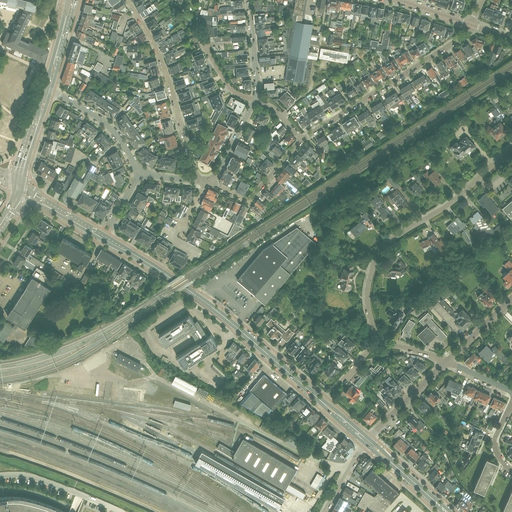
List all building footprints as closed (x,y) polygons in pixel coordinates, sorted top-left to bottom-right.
[(0,0),(0,3),(5,5),(5,2),(24,7),(11,33),(7,31),(7,32),(2,43),(37,59),(35,63),(39,64),(40,65),(42,63),(42,62),(43,62),(49,50),(29,41),(28,43),(19,39),(21,35),(24,28),(27,23),(29,18),(33,9),(34,9),(35,6),(35,4),(35,3),(36,2),(36,0),(35,0),(0,0)] [(108,9),(112,10),(115,5),(116,3),(120,0),(103,0),(102,7),(108,9)] [(115,5),(119,11),(126,6),(122,0),(115,5)] [(234,8),(243,7),(243,4),(243,3),(243,2),(242,1),(242,0),(231,1),(231,6),(234,5),(234,6),(223,7),(223,11),(228,10),(234,9),(234,8)] [(313,24),(302,22),(305,0),(295,0),(294,13),(293,13),(288,37),(286,37),(288,54),(307,57),(316,59),(317,53),(308,51),(313,24)] [(443,0),(441,7),(446,9),(449,1),(446,0),(445,0),(443,0)] [(453,0),(453,1),(454,2),(452,8),(454,8),(455,9),(456,10),(457,10),(458,10),(459,7),(462,8),(465,2),(464,1),(462,0),(461,0),(461,1),(457,0),(453,0)] [(147,7),(152,4),(150,1),(145,4),(144,2),(136,7),(139,12),(147,7)] [(350,14),(352,3),(349,2),(347,2),(344,15),(344,18),(347,19),(348,14),(350,14)] [(111,13),(103,11),(104,8),(93,5),(86,3),(84,11),(95,13),(103,14),(111,16),(119,18),(120,16),(111,13)] [(143,16),(144,18),(148,16),(147,14),(150,12),(150,11),(156,7),(153,3),(152,4),(147,7),(139,12),(142,17),(143,16)] [(359,16),(360,12),(361,5),(355,3),(353,13),(352,19),(355,20),(356,15),(359,16)] [(490,17),(494,5),(492,4),(490,8),(487,7),(484,13),(484,14),(484,15),(484,16),(485,16),(487,17),(488,16),(490,17)] [(368,16),(369,6),(369,5),(366,5),(363,5),(361,19),(364,19),(365,16),(368,16)] [(500,10),(496,9),(497,6),(494,5),(490,17),(489,19),(496,21),(499,12),(500,10)] [(496,21),(502,23),(507,8),(504,7),(503,10),(500,8),(500,10),(499,12),(496,21)] [(236,18),(245,17),(244,10),(236,11),(235,9),(232,10),(227,10),(228,15),(232,15),(233,19),(236,18)] [(392,18),(393,11),(391,10),(390,9),(389,9),(388,9),(387,13),(386,12),(385,20),(387,20),(386,22),(391,23),(391,21),(392,18)] [(102,17),(103,14),(95,13),(84,11),(83,15),(91,18),(95,19),(95,15),(102,17)] [(401,22),(403,13),(402,13),(402,12),(401,12),(400,12),(397,11),(396,16),(395,16),(394,20),(393,24),(395,24),(396,20),(401,22)] [(409,20),(411,15),(408,14),(405,13),(405,14),(404,13),(401,25),(405,26),(404,27),(407,28),(410,20),(409,20)] [(90,20),(91,18),(83,15),(81,19),(90,23),(95,24),(99,26),(100,23),(97,22),(90,20)] [(417,26),(420,18),(419,18),(418,17),(417,16),(416,17),(413,16),(412,22),(411,21),(409,28),(412,29),(413,25),(417,26)] [(128,33),(139,26),(136,22),(135,22),(133,19),(128,22),(129,24),(127,25),(130,29),(125,32),(124,35),(125,36),(126,36),(127,35),(127,34),(128,34),(128,33)] [(147,24),(150,30),(158,25),(154,19),(147,24)] [(165,22),(161,25),(163,28),(172,21),(170,19),(165,22)] [(427,30),(430,21),(426,20),(426,19),(424,19),(423,19),(420,27),(424,29),(423,32),(426,33),(427,29),(427,30)] [(203,22),(202,26),(201,31),(209,32),(210,28),(211,24),(203,22)] [(437,33),(440,24),(437,23),(437,24),(435,23),(433,30),(432,29),(431,33),(428,38),(433,40),(434,37),(432,37),(434,31),(437,33)] [(238,32),(246,31),(246,30),(247,29),(246,28),(246,27),(246,24),(242,25),(241,24),(238,25),(232,25),(232,28),(233,32),(235,32),(238,32)] [(443,33),(445,27),(443,26),(444,26),(440,24),(437,33),(437,34),(440,36),(439,39),(441,40),(440,41),(442,41),(444,34),(443,33)] [(89,30),(88,31),(86,31),(87,28),(79,25),(78,30),(88,33),(92,35),(93,32),(89,30)] [(124,35),(123,37),(122,40),(124,41),(128,36),(133,33),(135,36),(142,31),(139,26),(128,33),(128,34),(127,34),(127,35),(126,36),(125,36),(124,35)] [(446,38),(447,38),(447,36),(449,37),(450,33),(452,34),(453,34),(454,33),(453,32),(453,31),(453,30),(453,29),(451,28),(450,29),(447,28),(447,27),(446,27),(444,34),(442,41),(443,41),(443,40),(445,39),(446,38)] [(153,35),(156,41),(164,37),(167,35),(164,28),(160,31),(153,35)] [(91,35),(92,35),(88,33),(78,30),(76,35),(86,39),(86,42),(93,46),(96,40),(93,39),(93,38),(85,35),(85,33),(89,34),(91,35)] [(165,39),(157,42),(159,47),(176,40),(175,38),(179,36),(182,34),(184,32),(182,30),(177,32),(177,33),(171,36),(171,37),(172,37),(169,39),(169,38),(168,39),(168,40),(165,41),(165,39)] [(316,41),(319,41),(320,36),(317,35),(318,31),(312,30),(311,36),(317,37),(316,41)] [(389,39),(391,31),(386,30),(385,34),(383,34),(382,44),(378,43),(378,46),(377,51),(387,52),(388,49),(388,48),(388,44),(389,39)] [(119,42),(121,36),(118,35),(117,32),(112,31),(110,38),(117,41),(119,42)] [(138,43),(146,38),(142,32),(135,37),(134,36),(130,39),(126,44),(124,45),(123,46),(130,46),(131,46),(131,42),(136,39),(138,43)] [(176,40),(159,47),(162,53),(169,49),(169,48),(173,46),(172,46),(182,41),(181,41),(179,36),(175,38),(176,40)] [(424,42),(421,44),(419,43),(418,40),(418,38),(416,37),(414,42),(419,49),(422,53),(425,51),(426,51),(427,51),(427,50),(430,48),(427,44),(426,44),(424,42)] [(482,46),(484,41),(478,39),(477,40),(476,38),(475,39),(475,38),(472,40),(473,40),(472,41),(475,45),(474,46),(477,51),(482,48),(480,46),(481,46),(482,46)] [(80,46),(81,45),(74,42),(73,45),(68,60),(79,64),(87,67),(88,63),(90,64),(90,63),(95,63),(96,59),(97,56),(93,53),(88,50),(88,48),(80,46)] [(474,52),(468,43),(468,44),(467,43),(465,45),(463,47),(466,53),(465,54),(469,60),(473,58),(470,54),(474,52)] [(499,54),(502,46),(496,44),(491,61),(492,61),(494,62),(495,59),(497,56),(495,56),(496,53),(499,54)] [(420,54),(417,49),(414,51),(413,49),(410,45),(407,47),(414,58),(417,56),(418,57),(420,55),(420,54)] [(136,54),(137,54),(137,47),(130,47),(130,46),(123,46),(123,49),(125,50),(129,50),(129,54),(132,54),(131,60),(137,60),(141,60),(141,55),(136,55),(136,54)] [(351,47),(347,46),(342,46),(342,49),(341,52),(321,48),(319,58),(347,63),(347,59),(349,60),(350,54),(348,54),(349,53),(351,51),(355,51),(356,51),(356,48),(355,47),(352,47),(351,47)] [(165,54),(164,54),(165,56),(166,56),(167,58),(180,52),(184,51),(183,48),(180,50),(178,51),(176,48),(172,50),(165,53),(165,54)] [(356,48),(356,51),(360,57),(369,50),(356,48)] [(465,66),(460,58),(463,57),(465,59),(467,58),(465,55),(464,56),(460,49),(457,51),(457,50),(455,51),(455,52),(454,52),(459,59),(457,60),(461,66),(463,68),(465,66)] [(195,70),(194,70),(200,68),(199,64),(205,62),(204,59),(205,59),(203,53),(201,53),(200,51),(195,53),(196,55),(194,56),(197,65),(193,66),(195,70)] [(247,54),(244,54),(239,55),(239,51),(229,52),(230,59),(234,59),(237,58),(237,62),(248,61),(247,54)] [(400,54),(406,63),(408,61),(409,62),(410,61),(410,60),(411,59),(406,51),(403,53),(402,53),(400,54)] [(494,65),(502,60),(505,52),(502,51),(499,59),(493,63),(494,65)] [(180,52),(167,58),(167,60),(168,62),(168,63),(169,63),(176,60),(175,57),(180,55),(181,55),(180,52)] [(404,64),(406,63),(400,54),(399,53),(397,54),(398,55),(399,56),(395,58),(400,66),(401,66),(402,66),(404,66),(404,64)] [(285,75),(285,80),(290,79),(303,81),(307,57),(288,54),(289,56),(286,73),(285,73),(285,75)] [(122,65),(123,56),(117,55),(114,64),(122,65)] [(393,71),(385,58),(384,58),(383,55),(381,57),(383,61),(384,61),(386,64),(383,66),(388,74),(389,74),(390,75),(391,74),(391,72),(393,71)] [(454,68),(457,66),(453,60),(452,61),(449,56),(446,57),(444,58),(444,59),(448,67),(450,70),(453,68),(454,68)] [(385,58),(393,71),(395,69),(396,70),(398,69),(398,68),(393,60),(390,62),(388,59),(386,57),(384,58),(385,58)] [(78,68),(79,64),(68,60),(66,67),(74,70),(75,70),(78,71),(80,72),(82,69),(78,68)] [(151,67),(158,66),(157,60),(150,62),(150,61),(145,63),(146,66),(147,65),(148,69),(151,68),(151,67)] [(385,76),(386,76),(380,67),(377,69),(376,67),(375,67),(374,65),(374,64),(372,60),(369,62),(371,65),(381,79),(383,78),(384,78),(385,77),(385,76)] [(450,72),(449,71),(445,64),(444,65),(442,60),(439,62),(438,62),(437,63),(436,64),(440,70),(439,71),(442,75),(443,75),(443,74),(447,72),(448,74),(450,72)] [(99,72),(103,65),(98,62),(94,69),(99,72)] [(180,62),(170,66),(172,73),(180,70),(179,66),(182,65),(180,62)] [(240,68),(240,64),(232,65),(232,68),(236,67),(236,68),(237,68),(238,75),(242,75),(242,76),(246,76),(246,75),(249,74),(249,69),(247,69),(247,67),(240,68)] [(378,80),(381,79),(371,65),(369,66),(372,70),(371,70),(370,70),(370,71),(369,72),(370,73),(370,74),(375,82),(376,82),(377,83),(378,82),(378,80)] [(152,74),(160,72),(158,66),(151,67),(151,68),(148,69),(146,69),(148,73),(152,72),(152,74)] [(74,70),(66,67),(64,74),(71,76),(73,76),(74,77),(75,74),(74,74),(75,70),(74,70)] [(440,78),(439,76),(435,70),(434,71),(432,67),(430,68),(429,68),(427,69),(427,70),(432,79),(435,77),(436,78),(437,77),(438,79),(440,78)] [(209,76),(212,75),(210,72),(209,69),(209,68),(201,71),(200,68),(194,70),(196,74),(200,72),(201,75),(200,75),(201,79),(206,78),(209,77),(209,76)] [(371,79),(366,71),(365,69),(362,71),(363,72),(366,78),(363,80),(367,87),(368,87),(368,88),(371,86),(370,85),(373,84),(370,80),(371,79)] [(95,70),(92,75),(95,77),(95,76),(108,83),(110,79),(98,71),(95,70)] [(71,76),(64,74),(61,81),(71,85),(74,77),(73,76),(71,76)] [(183,79),(175,81),(177,88),(186,85),(185,79),(185,78),(189,77),(188,74),(182,76),(183,79)] [(429,83),(428,81),(424,74),(419,78),(423,85),(425,87),(426,90),(428,93),(431,91),(427,85),(429,83)] [(365,89),(360,82),(359,81),(356,83),(352,76),(349,78),(351,81),(352,83),(354,86),(355,86),(359,93),(365,89)] [(158,78),(147,81),(148,81),(149,88),(148,88),(161,84),(160,84),(158,78)] [(418,88),(423,85),(419,78),(413,81),(418,88)] [(242,83),(243,88),(245,87),(245,89),(252,88),(252,87),(252,86),(252,85),(251,79),(244,80),(245,83),(242,83)] [(214,81),(207,84),(205,81),(199,83),(202,90),(204,89),(206,94),(211,92),(211,90),(217,88),(214,81)] [(354,86),(352,83),(351,81),(349,82),(350,84),(350,85),(349,86),(349,88),(346,89),(347,91),(350,97),(357,93),(353,87),(354,86)] [(319,92),(326,87),(324,83),(316,88),(319,92)] [(341,93),(344,90),(340,83),(336,85),(341,93)] [(405,86),(414,99),(416,98),(412,92),(415,90),(410,83),(405,86)] [(187,99),(187,100),(191,99),(190,98),(191,98),(190,93),(192,93),(192,90),(193,90),(192,86),(185,88),(186,91),(184,92),(179,94),(180,99),(181,99),(182,101),(187,99)] [(416,102),(414,99),(405,86),(400,90),(406,99),(409,97),(413,104),(416,102)] [(151,96),(154,95),(166,92),(164,88),(153,91),(153,93),(148,94),(148,96),(151,96)] [(92,104),(98,96),(95,93),(95,92),(91,90),(85,98),(89,101),(88,102),(92,104)] [(339,104),(334,97),(330,90),(327,92),(327,93),(331,99),(328,101),(333,108),(339,104)] [(339,104),(345,101),(340,93),(336,95),(333,90),(331,90),(330,90),(334,97),(339,104)] [(285,93),(280,98),(282,100),(281,100),(283,103),(292,95),(287,91),(285,93)] [(391,96),(398,107),(399,108),(399,109),(402,108),(398,103),(402,101),(396,92),(391,96)] [(209,99),(213,108),(220,110),(222,106),(223,107),(225,103),(223,100),(222,101),(219,94),(212,97),(210,94),(201,97),(203,101),(209,99)] [(98,108),(102,103),(103,104),(106,100),(105,100),(104,99),(106,97),(103,95),(101,98),(98,96),(92,104),(98,108)] [(130,105),(138,97),(132,95),(126,101),(130,105)] [(292,95),(283,103),(286,105),(288,107),(292,103),(294,101),(296,99),(292,95)] [(327,101),(323,95),(317,99),(321,105),(327,101)] [(227,104),(232,107),(234,104),(237,105),(235,108),(241,112),(245,104),(231,96),(227,104)] [(394,109),(398,107),(391,96),(385,99),(386,101),(384,102),(387,107),(390,111),(390,108),(394,109)] [(141,106),(140,100),(139,99),(139,97),(138,97),(130,105),(132,107),(135,104),(136,106),(134,107),(140,115),(144,112),(141,106)] [(106,114),(112,105),(108,103),(111,100),(107,98),(106,100),(103,104),(102,103),(98,108),(99,109),(100,109),(106,114)] [(388,119),(386,115),(387,114),(385,112),(384,112),(383,110),(387,107),(384,102),(383,103),(382,101),(377,105),(381,111),(383,114),(384,117),(382,118),(381,119),(383,122),(388,119)] [(159,111),(167,108),(166,102),(157,104),(157,105),(154,105),(156,112),(159,111)] [(185,110),(186,113),(194,111),(195,114),(200,113),(199,109),(196,110),(194,102),(182,105),(184,111),(185,110)] [(502,112),(499,107),(497,104),(494,106),(495,108),(491,111),(495,118),(496,117),(497,118),(493,121),(496,125),(490,129),(496,137),(497,139),(497,138),(498,138),(499,138),(501,137),(501,136),(503,134),(504,134),(505,134),(506,133),(506,132),(507,131),(506,130),(505,128),(500,122),(499,121),(506,116),(502,112)] [(110,115),(114,118),(120,109),(115,106),(115,107),(112,105),(106,114),(110,116),(110,115)] [(381,111),(377,105),(371,108),(375,114),(381,111)] [(76,114),(76,115),(61,106),(57,113),(64,117),(67,112),(69,113),(69,114),(78,119),(79,116),(77,115),(76,114)] [(324,114),(325,113),(320,106),(314,110),(319,117),(321,116),(321,117),(324,115),(324,114)] [(161,117),(169,115),(167,108),(159,111),(156,112),(157,114),(159,113),(160,113),(161,117)] [(228,114),(226,118),(229,120),(227,123),(229,125),(229,126),(232,127),(233,126),(234,127),(238,117),(231,114),(233,111),(229,109),(227,114),(228,114)] [(313,121),(319,117),(314,110),(308,113),(313,121)] [(373,124),(370,118),(372,116),(368,110),(363,113),(369,122),(371,126),(373,124)] [(306,119),(304,116),(301,112),(298,114),(301,119),(298,121),(298,122),(300,124),(303,127),(304,128),(306,127),(306,125),(308,124),(305,119),(306,119)] [(198,117),(187,121),(187,122),(186,122),(187,125),(188,125),(189,128),(199,125),(199,127),(204,125),(203,124),(205,123),(202,113),(197,115),(198,117)] [(369,127),(371,126),(369,122),(363,113),(358,117),(362,123),(364,126),(367,124),(369,127)] [(122,128),(130,122),(127,119),(128,118),(125,114),(117,120),(120,124),(119,125),(122,128)] [(257,128),(262,131),(263,127),(262,126),(264,124),(267,118),(262,115),(260,114),(259,114),(258,116),(256,120),(261,123),(260,125),(259,125),(257,128)] [(348,120),(354,128),(357,126),(359,130),(362,128),(354,116),(352,118),(351,118),(349,119),(349,120),(348,120)] [(171,122),(171,119),(168,120),(167,117),(154,121),(154,124),(161,122),(162,128),(172,125),(174,125),(173,121),(171,122)] [(467,123),(463,117),(455,123),(458,127),(462,125),(462,126),(467,123)] [(53,119),(51,126),(59,128),(61,122),(53,119)] [(350,130),(354,128),(348,120),(347,120),(345,121),(345,122),(342,124),(350,136),(352,134),(350,130)] [(91,128),(93,125),(89,123),(87,122),(86,124),(86,123),(81,129),(80,129),(76,134),(80,136),(81,135),(84,137),(85,136),(86,135),(91,128)] [(131,132),(135,129),(135,128),(137,126),(135,123),(132,125),(130,122),(122,128),(126,134),(130,131),(131,132)] [(283,132),(287,129),(280,122),(276,126),(278,129),(277,130),(277,129),(272,133),(271,132),(270,135),(273,137),(279,132),(282,136),(285,134),(283,132)] [(226,131),(227,128),(219,124),(200,160),(208,164),(211,159),(214,160),(218,152),(215,151),(216,149),(219,150),(223,142),(220,141),(222,138),(225,140),(228,132),(226,131)] [(97,131),(98,130),(96,129),(97,128),(93,125),(91,128),(86,135),(85,136),(89,139),(85,143),(89,146),(91,143),(92,141),(94,139),(93,138),(97,131)] [(171,132),(174,131),(172,125),(162,128),(164,136),(172,134),(171,132)] [(346,140),(347,139),(350,138),(346,132),(344,134),(343,133),(339,126),(334,130),(340,139),(343,137),(346,140)] [(131,141),(139,135),(137,132),(140,130),(138,127),(135,129),(131,132),(130,131),(126,134),(131,141)] [(247,133),(252,136),(255,130),(250,127),(247,133)] [(57,135),(55,135),(56,131),(49,129),(47,136),(56,139),(57,135)] [(336,142),(340,139),(334,130),(328,133),(331,138),(329,139),(331,143),(338,153),(339,152),(338,149),(338,148),(337,146),(338,145),(336,142)] [(100,145),(107,138),(105,135),(104,136),(102,133),(95,140),(94,139),(92,141),(91,143),(93,145),(95,143),(96,144),(97,142),(100,145)] [(249,142),(252,136),(247,133),(244,139),(249,142)] [(166,143),(176,140),(175,136),(174,136),(174,134),(164,137),(164,136),(159,137),(160,139),(160,140),(162,139),(162,140),(165,139),(166,143)] [(292,142),(292,141),(295,138),(291,134),(287,137),(280,143),(282,145),(284,143),(287,141),(289,144),(290,143),(292,142)] [(70,146),(72,147),(74,139),(72,138),(70,136),(69,135),(67,141),(62,139),(60,143),(61,143),(70,146)] [(135,144),(138,148),(146,142),(143,138),(142,138),(139,135),(131,141),(134,145),(135,144)] [(329,139),(327,140),(324,135),(317,140),(321,146),(326,142),(328,145),(331,143),(329,139)] [(457,142),(450,148),(460,157),(463,153),(464,154),(465,155),(467,153),(467,152),(470,149),(471,150),(472,149),(473,150),(475,148),(475,147),(475,146),(466,136),(458,144),(457,142)] [(105,150),(112,144),(110,142),(110,141),(107,138),(100,145),(97,148),(100,150),(98,152),(100,154),(97,157),(98,158),(106,151),(105,150)] [(168,148),(177,145),(176,143),(177,143),(176,140),(166,143),(167,146),(164,146),(164,147),(162,148),(162,149),(162,151),(168,149),(168,148)] [(58,146),(59,143),(53,141),(53,143),(45,141),(44,147),(51,149),(52,146),(58,148),(58,146)] [(278,156),(283,150),(279,147),(280,146),(274,141),(271,144),(274,147),(272,150),(278,156)] [(236,147),(248,153),(251,148),(239,142),(236,147)] [(252,143),(250,142),(249,144),(253,146),(251,148),(255,150),(256,148),(260,150),(262,146),(252,142),(252,143)] [(312,149),(314,148),(307,142),(304,146),(313,154),(316,156),(317,157),(318,156),(317,152),(316,153),(312,149)] [(316,156),(313,154),(304,146),(301,149),(311,157),(312,156),(315,158),(316,156)] [(53,150),(51,149),(44,147),(43,149),(42,149),(41,153),(49,155),(48,158),(54,160),(55,156),(53,156),(53,154),(52,154),(53,150)] [(143,159),(148,150),(144,147),(137,152),(138,152),(138,153),(138,154),(139,156),(140,157),(143,159)] [(150,153),(152,149),(150,147),(149,149),(148,150),(143,159),(142,160),(147,163),(153,154),(150,153)] [(245,159),(248,153),(236,147),(234,153),(245,159)] [(315,161),(311,157),(301,149),(298,152),(305,158),(306,157),(313,163),(315,161)] [(109,162),(120,157),(117,151),(107,156),(108,158),(108,159),(109,162)] [(167,168),(168,158),(164,157),(164,155),(163,151),(160,152),(161,154),(160,154),(161,155),(157,163),(160,164),(160,167),(167,168)] [(147,163),(152,166),(159,154),(158,152),(155,156),(153,154),(147,163)] [(174,169),(175,159),(177,159),(178,154),(175,154),(175,156),(172,155),(172,158),(168,158),(167,168),(174,169)] [(272,166),(274,164),(268,159),(268,158),(263,154),(261,157),(266,161),(264,163),(271,169),(273,167),(272,166)] [(306,170),(306,169),(308,167),(306,166),(301,161),(303,159),(297,154),(295,156),(295,157),(294,159),(305,168),(306,170)] [(241,164),(239,163),(240,160),(232,156),(229,162),(237,166),(239,167),(241,164)] [(122,158),(121,159),(120,157),(109,162),(111,166),(112,166),(114,168),(123,163),(123,162),(124,162),(122,158)] [(303,170),(305,168),(294,159),(292,160),(290,162),(296,168),(298,166),(303,170)] [(42,174),(46,166),(47,165),(40,161),(38,164),(40,166),(36,172),(37,172),(42,174)] [(271,169),(264,163),(262,165),(257,161),(255,164),(260,168),(260,167),(266,173),(268,171),(269,171),(271,169)] [(239,167),(237,166),(229,162),(226,168),(234,173),(234,172),(236,172),(237,170),(237,171),(239,167)] [(288,164),(285,168),(293,175),(295,172),(295,173),(299,176),(300,174),(297,171),(297,170),(296,170),(288,164)] [(47,177),(52,169),(46,166),(42,174),(47,177)] [(52,181),(57,173),(59,174),(62,169),(58,167),(57,169),(56,168),(55,171),(52,169),(47,177),(52,180),(52,181)] [(118,187),(123,184),(122,183),(125,181),(121,174),(126,172),(123,167),(110,174),(109,172),(106,174),(105,172),(100,174),(99,176),(93,173),(90,178),(103,185),(106,180),(108,184),(112,182),(114,185),(116,184),(118,187)] [(284,169),(280,174),(291,183),(292,183),(297,188),(299,185),(295,182),(294,183),(288,177),(290,174),(284,169)] [(435,170),(434,171),(433,169),(430,171),(431,173),(430,174),(427,171),(423,174),(426,178),(429,176),(436,184),(441,181),(437,176),(439,174),(435,170)] [(222,176),(230,180),(233,174),(225,170),(222,176)] [(72,173),(71,173),(66,181),(61,177),(58,182),(57,182),(53,189),(59,192),(60,193),(64,186),(67,188),(74,175),(72,173)] [(279,182),(271,191),(277,196),(282,201),(287,198),(280,192),(285,187),(282,184),(284,181),(292,188),(291,189),(295,192),(299,190),(297,188),(292,183),(291,183),(280,174),(276,178),(279,182)] [(395,190),(400,186),(391,174),(386,178),(395,190)] [(413,176),(420,184),(422,181),(416,174),(413,176)] [(84,189),(86,185),(89,180),(86,178),(84,182),(74,176),(70,182),(72,183),(67,192),(67,193),(68,192),(75,197),(76,197),(79,191),(82,193),(84,189)] [(230,180),(222,176),(219,181),(220,182),(227,186),(228,183),(230,184),(232,181),(230,180)] [(511,199),(502,208),(511,219),(511,177),(509,180),(509,181),(509,182),(511,184),(511,193),(511,199)] [(238,187),(237,186),(235,190),(236,191),(244,195),(249,185),(241,181),(238,187)] [(415,182),(408,188),(411,191),(412,190),(416,195),(423,190),(418,184),(417,185),(415,182)] [(159,192),(160,185),(157,184),(147,183),(144,187),(143,186),(141,190),(147,194),(150,189),(153,190),(152,191),(157,191),(157,197),(160,197),(161,193),(159,192)] [(88,192),(86,191),(88,187),(86,185),(84,189),(82,193),(84,194),(78,203),(81,205),(81,206),(84,208),(90,197),(92,194),(88,191),(88,192)] [(179,195),(179,188),(176,188),(176,187),(173,186),(173,188),(172,187),(171,197),(175,198),(175,201),(181,201),(182,196),(179,195)] [(171,197),(172,187),(166,187),(166,191),(164,191),(163,202),(171,203),(171,197)] [(187,202),(191,203),(194,197),(191,195),(192,190),(188,189),(188,188),(185,187),(185,189),(184,189),(183,198),(188,199),(188,201),(187,201),(187,202)] [(105,196),(107,194),(109,190),(106,188),(100,199),(98,202),(93,212),(94,213),(94,214),(97,215),(104,203),(102,202),(105,196)] [(215,201),(219,193),(209,188),(207,192),(205,196),(215,201)] [(406,203),(403,200),(404,199),(397,189),(392,193),(391,192),(387,196),(393,203),(394,202),(400,209),(406,203)] [(270,201),(274,196),(266,190),(262,194),(270,201)] [(135,199),(146,206),(149,201),(151,202),(151,201),(152,201),(154,199),(149,196),(148,198),(139,193),(135,199)] [(494,213),(499,209),(486,194),(482,197),(481,197),(479,199),(480,199),(479,199),(480,200),(479,201),(481,204),(482,203),(485,206),(487,204),(492,210),(490,212),(493,215),(494,214),(494,213)] [(377,195),(370,201),(376,208),(380,212),(382,215),(380,216),(383,220),(385,219),(388,217),(389,217),(388,216),(391,215),(388,211),(385,208),(384,209),(381,204),(382,204),(385,202),(381,196),(379,198),(377,195)] [(98,202),(100,199),(96,196),(94,200),(90,197),(84,208),(87,210),(88,209),(91,211),(96,202),(98,202)] [(202,202),(201,206),(210,211),(214,203),(204,198),(202,202)] [(143,211),(146,206),(135,199),(131,205),(140,211),(139,213),(144,216),(145,213),(144,212),(145,211),(143,211)] [(257,213),(261,208),(264,205),(258,199),(255,203),(251,207),(257,213)] [(108,211),(113,203),(111,201),(108,205),(104,203),(97,215),(100,217),(101,217),(103,218),(107,211),(108,211)] [(236,214),(241,204),(235,201),(230,211),(236,214)] [(245,215),(248,207),(243,205),(239,212),(237,216),(237,217),(234,223),(242,227),(243,224),(238,222),(241,216),(244,217),(245,215)] [(199,215),(206,218),(208,213),(202,209),(199,215)] [(483,237),(487,233),(488,233),(490,235),(488,238),(490,241),(501,231),(497,227),(493,231),(490,228),(491,227),(478,212),(474,216),(473,216),(472,217),(472,218),(471,219),(474,223),(474,222),(476,221),(482,229),(481,230),(478,232),(483,237)] [(349,235),(353,239),(366,228),(363,224),(366,221),(369,219),(365,213),(362,215),(365,219),(361,222),(361,221),(350,230),(352,232),(349,235)] [(129,221),(131,218),(127,215),(123,221),(125,222),(121,228),(120,230),(121,231),(123,231),(124,230),(127,232),(133,223),(129,221)] [(203,223),(206,218),(199,215),(196,220),(203,223)] [(465,224),(463,222),(463,223),(461,220),(458,223),(455,219),(447,226),(450,230),(451,229),(455,233),(459,229),(460,230),(462,229),(464,230),(462,232),(467,242),(472,239),(466,228),(464,227),(466,225),(465,224)] [(49,234),(48,233),(52,226),(42,220),(37,226),(42,229),(42,230),(43,231),(41,233),(47,237),(49,234)] [(194,225),(204,230),(206,225),(205,224),(203,223),(196,220),(195,222),(194,222),(193,224),(194,225)] [(140,228),(142,225),(138,222),(137,224),(138,224),(137,226),(133,223),(127,232),(133,236),(139,227),(140,228)] [(149,230),(142,225),(140,228),(141,229),(136,238),(142,242),(149,230)] [(265,303),(291,273),(316,243),(297,227),(263,249),(238,279),(237,280),(254,295),(265,303)] [(190,233),(195,236),(199,238),(201,233),(209,238),(210,236),(213,237),(214,235),(199,228),(198,230),(192,228),(191,228),(190,230),(191,231),(190,233)] [(147,247),(148,246),(152,240),(153,240),(157,234),(149,230),(142,242),(145,244),(145,245),(146,246),(147,247)] [(47,237),(41,233),(39,236),(34,232),(29,239),(35,244),(39,238),(44,241),(47,237)] [(199,238),(195,236),(190,233),(187,239),(189,240),(188,242),(195,246),(197,243),(195,242),(196,239),(200,241),(202,239),(199,238)] [(230,233),(228,236),(226,241),(234,235),(230,233)] [(433,244),(439,251),(446,245),(442,239),(439,241),(433,234),(428,238),(429,239),(424,241),(422,242),(420,243),(422,248),(428,245),(429,246),(431,245),(433,244)] [(166,241),(162,239),(162,238),(158,236),(154,243),(155,243),(152,248),(153,249),(152,250),(155,252),(156,251),(159,252),(166,241)] [(87,265),(93,255),(92,254),(92,255),(83,250),(84,248),(80,246),(79,247),(63,238),(64,238),(63,237),(56,249),(78,262),(80,263),(78,267),(82,270),(85,264),(87,265)] [(165,256),(165,257),(168,252),(169,252),(171,248),(173,245),(166,241),(159,252),(161,254),(161,256),(163,257),(165,256)] [(456,243),(452,247),(458,253),(462,249),(456,243)] [(27,260),(38,267),(41,261),(29,254),(32,249),(26,245),(21,252),(28,257),(27,260)] [(103,263),(109,253),(102,249),(96,258),(97,259),(96,261),(102,265),(104,263),(103,263)] [(176,264),(183,253),(179,251),(178,252),(176,251),(175,251),(174,251),(172,254),(173,255),(170,261),(176,264)] [(110,263),(114,256),(109,253),(103,263),(104,263),(106,264),(103,269),(106,271),(109,265),(110,265),(110,263)] [(182,268),(188,257),(186,256),(187,255),(183,253),(176,264),(176,266),(178,267),(180,266),(182,268)] [(13,307),(12,308),(8,314),(7,316),(16,321),(19,323),(25,328),(51,288),(44,283),(46,280),(49,274),(46,272),(44,271),(41,269),(38,267),(27,260),(26,259),(19,255),(13,264),(20,268),(23,263),(26,265),(35,270),(31,277),(30,278),(31,279),(28,283),(27,285),(28,285),(26,288),(25,289),(25,290),(23,293),(22,294),(22,295),(21,296),(19,299),(18,301),(14,307),(13,307)] [(321,262),(326,263),(327,263),(329,263),(329,262),(330,258),(330,257),(330,256),(327,256),(323,255),(323,256),(322,257),(322,259),(321,262)] [(117,270),(119,266),(122,262),(114,256),(110,263),(110,265),(109,265),(117,270)] [(396,273),(398,274),(400,276),(406,270),(404,267),(406,265),(401,260),(398,263),(400,266),(399,267),(396,267),(396,269),(392,269),(386,273),(388,276),(396,276),(396,273)] [(126,278),(132,268),(127,266),(128,265),(124,263),(118,272),(117,272),(113,279),(119,283),(122,279),(125,280),(126,278)] [(511,269),(507,263),(504,266),(509,271),(507,273),(505,271),(502,274),(504,276),(503,276),(507,280),(504,282),(508,286),(511,284),(511,283),(511,269)] [(352,271),(353,266),(348,265),(347,270),(343,269),(343,272),(342,272),(340,280),(343,281),(341,287),(349,289),(351,289),(352,285),(350,285),(353,272),(352,271)] [(90,266),(78,286),(75,291),(77,293),(82,286),(83,286),(94,269),(90,266)] [(125,292),(126,290),(138,273),(137,272),(137,271),(132,268),(126,278),(129,280),(123,290),(125,292)] [(111,281),(113,279),(117,272),(115,270),(109,280),(111,281)] [(134,283),(136,284),(139,286),(142,281),(143,281),(144,281),(146,279),(145,277),(138,272),(138,273),(126,290),(128,291),(134,283)] [(75,291),(78,286),(71,281),(68,286),(75,291)] [(434,296),(428,301),(452,327),(451,328),(452,330),(453,328),(456,331),(460,327),(449,316),(453,312),(453,310),(444,300),(453,292),(452,290),(455,288),(450,283),(449,282),(443,288),(434,296)] [(495,298),(492,294),(489,291),(488,291),(485,287),(483,290),(484,291),(481,293),(480,293),(479,293),(479,294),(478,295),(478,296),(487,306),(489,304),(489,305),(490,304),(492,303),(492,302),(492,301),(495,298)] [(259,326),(263,322),(265,319),(267,321),(277,310),(274,307),(267,315),(265,313),(262,316),(260,314),(256,319),(255,320),(254,321),(259,326)] [(394,312),(390,309),(388,310),(387,311),(387,313),(392,317),(390,321),(396,325),(403,315),(396,310),(397,310),(396,309),(394,312)] [(453,312),(449,316),(460,327),(462,330),(463,329),(465,329),(466,328),(466,326),(470,322),(473,320),(469,316),(468,315),(469,314),(467,312),(465,312),(462,309),(458,313),(457,313),(456,313),(455,313),(454,314),(453,314),(455,312),(453,310),(453,312)] [(432,320),(431,318),(432,317),(428,312),(419,320),(425,327),(417,334),(427,344),(434,337),(442,341),(447,336),(439,328),(438,328),(431,320),(432,320)] [(194,319),(192,317),(191,318),(190,315),(185,318),(159,335),(166,346),(190,330),(199,343),(178,357),(185,368),(219,346),(211,335),(208,337),(206,335),(208,334),(207,333),(208,333),(208,332),(207,331),(206,331),(204,332),(200,325),(197,321),(194,323),(192,320),(194,319)] [(273,338),(275,336),(278,338),(280,336),(287,342),(291,337),(291,336),(294,333),(292,330),(286,337),(279,331),(282,328),(276,324),(278,321),(276,319),(274,322),(271,319),(266,324),(272,329),(268,333),(273,338)] [(408,334),(415,323),(409,319),(402,330),(403,331),(402,336),(408,338),(410,335),(408,334)] [(33,332),(25,346),(39,348),(44,339),(33,332)] [(314,339),(313,339),(310,336),(301,347),(302,348),(295,357),(297,359),(302,363),(306,359),(309,355),(305,352),(314,342),(313,340),(314,339)] [(345,336),(338,343),(341,345),(342,345),(349,350),(350,350),(352,348),(351,348),(354,344),(345,336)] [(292,354),(299,347),(296,344),(299,341),(297,339),(295,341),(287,350),(289,352),(289,353),(291,355),(292,354)] [(231,361),(238,352),(241,348),(238,345),(238,346),(233,342),(230,346),(228,350),(230,352),(226,357),(231,361)] [(348,356),(338,347),(339,346),(335,343),(331,348),(335,351),(336,350),(339,353),(335,357),(342,363),(344,361),(345,361),(347,358),(346,358),(348,356)] [(491,350),(490,349),(487,345),(479,352),(488,361),(492,357),(495,354),(506,365),(510,360),(500,350),(499,350),(495,346),(491,350)] [(243,363),(247,359),(250,355),(243,349),(236,357),(231,363),(233,365),(238,358),(240,360),(238,363),(241,366),(243,363)] [(480,358),(478,355),(474,352),(472,352),(471,353),(471,355),(469,357),(476,363),(478,365),(480,363),(477,361),(480,358)] [(138,371),(141,365),(119,354),(117,357),(116,360),(138,371)] [(310,361),(309,362),(306,366),(307,368),(307,369),(312,373),(312,372),(313,372),(315,369),(316,370),(319,367),(317,366),(320,363),(314,357),(311,361),(310,361)] [(474,365),(476,363),(469,357),(467,359),(466,359),(465,360),(465,361),(464,361),(470,367),(473,364),(474,365)] [(254,371),(256,367),(260,363),(255,359),(248,366),(249,367),(246,369),(249,372),(248,373),(251,375),(254,371)] [(334,375),(339,370),(336,368),(338,366),(337,365),(339,362),(335,359),(332,361),(333,362),(330,365),(329,364),(328,365),(329,366),(324,371),(331,377),(333,374),(334,375)] [(420,362),(419,363),(417,361),(416,362),(413,365),(414,366),(415,366),(418,369),(419,368),(422,371),(422,370),(423,371),(426,368),(425,367),(426,367),(425,367),(425,366),(426,366),(426,365),(426,364),(425,364),(424,363),(423,364),(422,364),(420,362)] [(414,366),(413,365),(410,362),(406,365),(409,368),(409,369),(410,369),(407,372),(409,375),(409,374),(413,379),(414,378),(414,379),(417,376),(419,374),(412,367),(414,366)] [(215,363),(211,368),(227,383),(232,379),(215,363)] [(372,373),(371,374),(370,373),(368,375),(372,379),(374,377),(375,378),(384,368),(380,364),(380,365),(378,364),(374,368),(372,366),(368,370),(372,373)] [(411,381),(407,378),(404,375),(406,373),(401,367),(398,370),(401,373),(400,374),(402,376),(401,376),(402,377),(399,379),(406,386),(407,387),(410,384),(409,383),(411,381)] [(364,368),(363,368),(360,372),(358,374),(358,375),(361,378),(362,378),(361,379),(362,380),(363,379),(367,374),(369,372),(364,368)] [(266,417),(284,398),(287,394),(264,374),(250,390),(251,391),(240,403),(266,417)] [(197,387),(176,376),(172,384),(194,395),(197,387)] [(392,379),(391,380),(389,378),(388,378),(385,381),(390,386),(398,394),(401,391),(398,387),(399,387),(392,379)] [(440,389),(437,392),(441,395),(442,397),(443,397),(445,395),(443,393),(445,390),(444,390),(445,389),(446,388),(452,391),(456,382),(449,379),(447,384),(446,384),(443,386),(440,389)] [(452,391),(450,394),(456,397),(458,393),(459,393),(462,385),(456,382),(452,391)] [(390,386),(389,387),(386,384),(383,387),(391,395),(392,394),(395,397),(398,394),(390,386)] [(356,388),(354,387),(352,385),(350,388),(349,388),(345,393),(349,397),(348,398),(353,403),(360,394),(355,390),(356,389),(356,388)] [(468,386),(465,393),(468,394),(468,395),(472,397),(476,389),(475,389),(476,388),(472,387),(468,386)] [(201,388),(199,393),(207,397),(210,392),(201,388)] [(388,394),(385,392),(386,391),(383,388),(380,392),(385,397),(383,399),(389,405),(390,405),(391,405),(393,403),(393,402),(394,401),(387,395),(388,394)] [(291,402),(294,399),(297,395),(292,390),(282,400),(284,401),(287,398),(291,402)] [(473,398),(472,398),(468,406),(470,407),(474,399),(476,400),(476,399),(479,401),(478,402),(479,402),(484,392),(480,390),(479,391),(477,390),(473,398)] [(479,402),(484,405),(482,408),(484,409),(483,411),(486,412),(488,407),(486,406),(486,404),(490,396),(487,395),(487,394),(484,392),(479,402)] [(428,396),(427,397),(430,400),(430,401),(434,405),(436,402),(437,402),(438,404),(440,402),(445,407),(449,403),(448,402),(445,404),(443,402),(440,399),(439,397),(436,394),(435,396),(432,393),(431,394),(430,394),(428,395),(428,396)] [(441,395),(439,397),(440,399),(443,402),(445,404),(448,402),(447,401),(443,397),(442,397),(441,395)] [(299,410),(302,406),(305,402),(302,399),(302,400),(298,396),(289,406),(289,407),(292,411),(294,409),(297,411),(299,410)] [(493,413),(499,400),(497,399),(497,398),(495,397),(494,398),(494,397),(490,405),(493,406),(491,410),(491,409),(488,415),(491,417),(493,413)] [(385,405),(379,399),(376,402),(382,408),(385,405)] [(175,400),(174,406),(189,410),(191,405),(175,400)] [(501,410),(503,407),(505,402),(499,400),(493,413),(496,414),(498,409),(501,410)] [(430,407),(427,404),(424,401),(421,403),(420,404),(419,404),(418,406),(422,410),(422,411),(423,412),(424,412),(424,413),(427,415),(430,412),(432,409),(430,407)] [(306,416),(309,413),(313,409),(309,406),(309,405),(306,403),(296,414),(298,416),(301,412),(306,416)] [(376,418),(376,417),(376,416),(372,413),(374,410),(372,408),(370,411),(364,418),(367,421),(368,422),(369,423),(370,423),(374,419),(375,419),(376,418)] [(320,416),(314,410),(314,411),(304,421),(306,423),(309,421),(308,420),(309,419),(311,420),(309,422),(312,425),(320,416)] [(283,418),(280,415),(275,421),(279,424),(283,418)] [(320,431),(324,426),(327,422),(325,420),(322,417),(314,426),(320,431)] [(418,423),(416,421),(413,417),(408,422),(410,425),(408,427),(411,430),(415,426),(419,430),(424,425),(420,421),(418,423)] [(263,422),(260,428),(271,434),(274,428),(263,422)] [(480,429),(471,425),(470,428),(472,428),(469,434),(473,436),(481,440),(483,434),(479,432),(480,429)] [(339,442),(332,436),(336,433),(333,430),(332,430),(327,426),(323,431),(322,430),(318,434),(319,435),(323,435),(323,434),(325,434),(326,433),(328,436),(328,437),(328,438),(327,439),(327,442),(322,447),(331,452),(339,442)] [(406,439),(403,437),(401,435),(403,432),(399,429),(394,434),(395,434),(400,438),(397,441),(394,444),(396,446),(398,448),(406,439)] [(478,445),(481,440),(473,436),(470,442),(478,445)] [(343,446),(335,454),(338,456),(350,442),(344,437),(339,442),(340,443),(337,447),(339,449),(342,445),(343,446)] [(287,489),(302,498),(305,492),(291,484),(288,482),(296,469),(243,438),(235,452),(220,443),(217,449),(285,489),(286,488),(287,488),(287,489)] [(411,444),(408,441),(406,439),(398,448),(400,450),(401,450),(402,452),(406,448),(408,445),(409,447),(411,444)] [(478,445),(470,442),(467,441),(464,449),(470,452),(471,449),(476,451),(478,445)] [(350,442),(338,456),(342,458),(346,461),(348,458),(352,454),(350,453),(355,448),(355,447),(350,442)] [(409,458),(415,451),(413,450),(415,447),(411,444),(409,447),(411,448),(405,454),(407,456),(409,458)] [(196,461),(195,463),(198,464),(205,469),(206,469),(278,510),(280,507),(281,506),(282,503),(284,499),(277,495),(278,495),(241,474),(241,473),(202,451),(198,458),(196,461)] [(421,457),(423,454),(420,451),(418,453),(415,451),(409,458),(412,460),(414,462),(417,458),(419,455),(421,457)] [(423,470),(426,466),(428,463),(425,460),(428,457),(424,453),(423,454),(421,457),(420,457),(422,459),(417,465),(423,470)] [(373,463),(371,461),(368,459),(366,458),(365,458),(359,464),(363,467),(365,469),(362,472),(363,473),(359,478),(361,480),(366,475),(364,474),(367,470),(370,467),(373,463)] [(480,473),(491,478),(497,463),(487,458),(480,473)] [(435,480),(438,477),(443,471),(440,468),(441,468),(436,463),(431,468),(434,470),(433,472),(429,475),(435,480)] [(373,469),(363,479),(378,492),(378,493),(375,497),(366,491),(360,488),(358,491),(364,494),(362,498),(361,499),(357,505),(358,505),(365,510),(365,511),(382,511),(400,493),(400,492),(373,469)] [(484,493),(491,478),(480,473),(474,489),(484,493)] [(434,488),(439,492),(445,486),(449,481),(447,480),(443,484),(440,481),(434,488)] [(353,491),(350,489),(346,487),(343,492),(341,496),(357,505),(361,499),(354,494),(352,495),(351,494),(353,491)] [(458,502),(455,505),(460,510),(465,503),(464,502),(467,499),(463,496),(460,499),(459,498),(457,500),(458,502)] [(465,511),(472,505),(471,504),(475,500),(471,496),(467,501),(468,501),(466,504),(465,503),(460,510),(462,511),(465,511)] [(64,511),(61,510),(49,505),(37,501),(29,499),(21,497),(18,497),(12,497),(7,497),(4,497),(0,497),(0,498),(0,497),(0,511),(10,511),(10,509),(12,508),(19,509),(18,511),(19,511),(64,511)] [(348,502),(341,498),(340,497),(337,502),(352,510),(353,508),(349,506),(350,505),(347,503),(348,502)] [(511,511),(511,499),(508,498),(502,511),(511,511)] [(351,511),(352,510),(337,502),(335,507),(342,511),(344,508),(351,511)]
